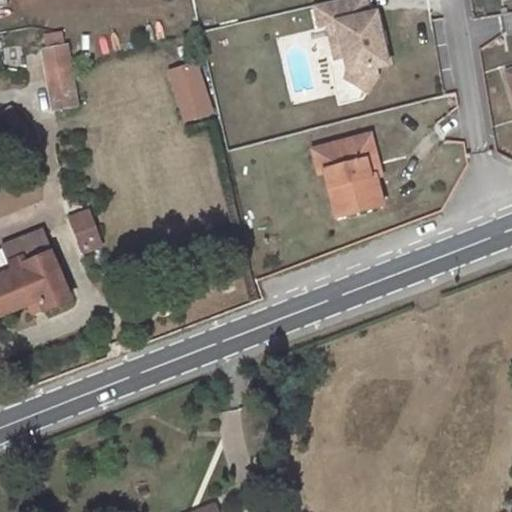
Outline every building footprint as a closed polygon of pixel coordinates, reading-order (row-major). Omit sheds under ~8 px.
[(369,14),(365,0),(334,0),(315,4),(320,26),(328,24),(337,22),(345,56),(349,73),(345,78),(365,92),(376,76),(374,67),(387,64),(383,45),(380,31),(376,13),(369,14)] [(328,24),(335,58),(345,56),(337,22),(328,24)] [(64,31),(45,35),(48,48),(67,44),(64,31)] [(67,48),(45,52),(56,110),(78,105),(67,48)] [(187,125),(220,115),(204,62),(171,72),(187,125)] [(10,109),(0,117),(0,129),(22,155),(38,141),(10,109)] [(325,171),(337,218),(383,206),(375,176),(370,177),(367,162),(377,159),(371,135),(328,146),(334,169),(325,171)] [(328,146),(313,150),(319,173),(325,171),(334,169),(328,146)] [(375,176),(380,175),(377,159),(367,162),(370,177),(375,176)] [(73,216),(83,255),(106,250),(96,210),(73,216)] [(5,276),(0,278),(0,317),(41,301),(46,312),(72,300),(53,255),(27,265),(24,258),(12,263),(17,277),(7,281),(5,276)]
